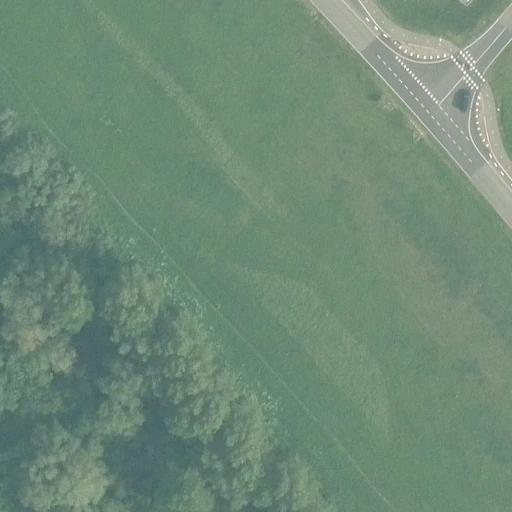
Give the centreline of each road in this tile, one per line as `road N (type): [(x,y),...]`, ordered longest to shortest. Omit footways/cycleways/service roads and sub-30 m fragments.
road 1 (tertiary): [(429,114),(324,0)]
road 2 (tertiary): [(511,214),(429,114)]
road 3 (unclassified): [(511,20),(429,114)]
